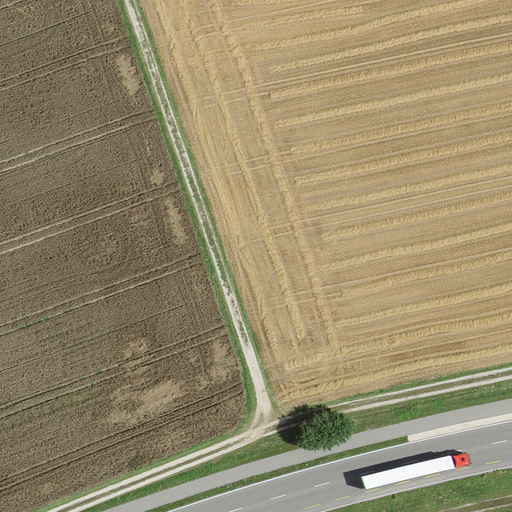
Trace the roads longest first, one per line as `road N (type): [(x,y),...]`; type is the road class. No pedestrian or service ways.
road 1 (track): [(511,370),(264,430),(59,511)]
road 2 (track): [(129,0),(257,376),(264,430)]
road 3 (primary): [(234,511),(511,439)]
